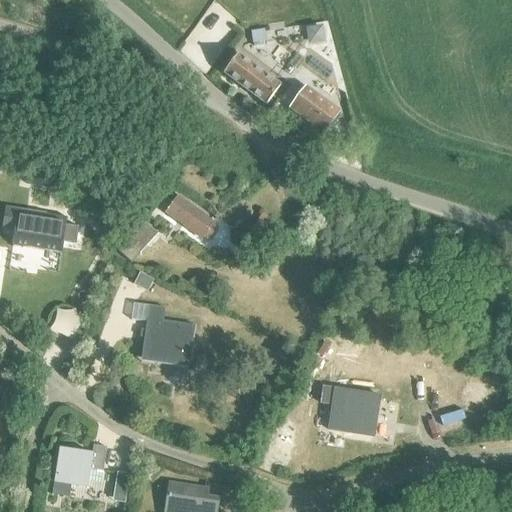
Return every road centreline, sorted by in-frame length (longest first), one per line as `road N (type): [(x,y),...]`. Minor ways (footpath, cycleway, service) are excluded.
road 1 (unclassified): [(511,234),(318,164),(230,109)]
road 2 (unclassified): [(230,109),(0,28)]
road 3 (unclassified): [(230,109),(105,0)]
